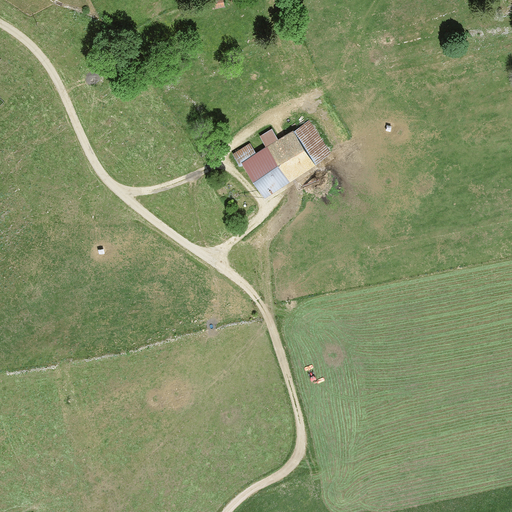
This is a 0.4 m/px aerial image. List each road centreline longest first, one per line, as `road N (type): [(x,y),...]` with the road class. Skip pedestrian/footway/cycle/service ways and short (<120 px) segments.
road 1 (unclassified): [(0,25),(54,76),(94,161),(128,198),(224,270)]
road 2 (track): [(224,270),(269,316),(303,435),(288,468),(245,488),(222,511)]
